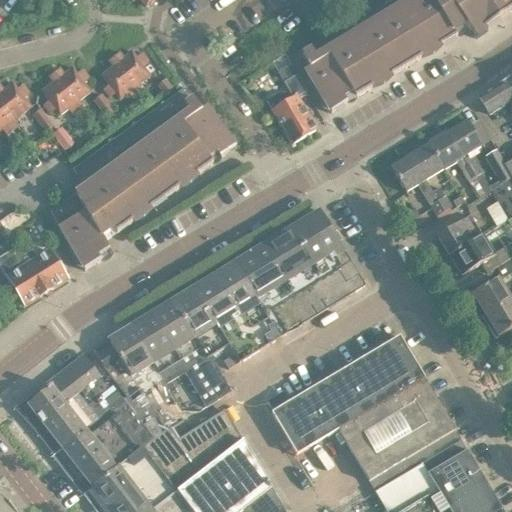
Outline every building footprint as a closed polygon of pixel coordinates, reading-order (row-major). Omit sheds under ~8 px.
[(511,0),(390,0),(324,49),(325,51),(314,57),(310,50),(301,55),(309,68),(304,71),(330,114),(456,38),(453,32),(464,24),(466,27),(467,26),(474,35),(472,36),(474,38),(476,37),(475,35),(485,29),(486,30),(488,28),(487,27),(496,20),(497,22),(500,20),(499,19),(508,12),(509,13),(511,12),(510,10),(511,9),(511,0)] [(111,59),(135,88),(139,94),(142,91),(138,86),(150,76),(142,66),(147,62),(141,54),(136,58),(131,52),(123,59),(118,53),(111,59)] [(112,67),(100,76),(108,86),(103,90),(109,98),(114,94),(119,100),(127,94),(132,99),(139,94),(135,88),(111,59),(108,61),(112,67)] [(291,145),(316,131),(296,98),(305,92),(290,65),(277,73),(292,99),(271,112),(276,119),(291,145)] [(52,74),(56,80),(79,110),(82,108),(78,102),(90,92),(84,84),(90,80),(83,72),(78,76),(72,68),(63,75),(59,69),(52,74)] [(79,110),(56,80),(52,74),(48,77),(53,83),(41,92),(48,102),(43,106),(49,114),(54,110),(59,116),(68,110),(72,115),(79,110)] [(508,103),(511,109),(511,76),(498,85),(498,86),(478,98),(489,115),(508,103)] [(164,94),(171,89),(164,80),(157,86),(164,94)] [(12,84),(3,91),(0,87),(0,107),(11,122),(12,122),(30,108),(23,98),(28,94),(22,86),(17,90),(12,84)] [(72,170),(73,172),(85,187),(50,213),(84,271),(111,255),(104,243),(235,148),(205,107),(200,110),(184,88),(72,170)] [(104,118),(111,112),(98,95),(91,101),(104,118)] [(0,107),(0,131),(1,130),(6,136),(16,128),(12,122),(11,122),(0,107)] [(44,133),(51,128),(38,111),(31,117),(44,133)] [(476,180),(483,176),(470,154),(482,146),(467,122),(447,133),(476,180)] [(52,134),(56,140),(65,134),(61,128),(52,134)] [(429,140),(431,143),(428,145),(443,170),(455,163),(477,200),(484,196),(475,180),(476,180),(447,133),(440,138),(435,136),(429,140)] [(424,181),(443,170),(428,145),(409,157),(424,181)] [(495,151),(484,157),(501,185),(511,179),(504,166),(495,151)] [(431,193),(424,181),(409,157),(390,168),(405,193),(416,186),(429,207),(429,206),(438,220),(445,215),(436,202),(431,193)] [(508,220),(511,217),(511,181),(511,179),(501,185),(490,192),(503,212),(508,220)] [(438,188),(431,193),(436,202),(445,215),(452,211),(438,188)] [(414,210),(404,216),(407,222),(417,216),(414,210)] [(284,233),(233,263),(279,339),(365,287),(350,262),(346,264),(344,261),(348,259),(319,211),(303,221),(305,224),(286,236),(284,233)] [(436,237),(448,257),(481,237),(469,216),(436,237)] [(492,255),(481,237),(448,257),(461,277),(480,265),(494,257),(492,255)] [(511,243),(492,255),(494,257),(480,265),(486,274),(496,268),(511,257),(511,243)] [(25,307),(45,294),(22,257),(23,256),(20,250),(12,255),(10,252),(0,258),(0,268),(11,286),(11,285),(25,307)] [(31,251),(23,256),(22,257),(45,294),(66,280),(48,251),(36,259),(31,251)] [(502,278),(511,272),(511,257),(496,268),(502,278)] [(233,263),(192,288),(238,364),(279,339),(233,263)] [(471,294),(485,316),(510,300),(497,279),(471,294)] [(238,364),(192,288),(170,302),(205,360),(227,347),(233,356),(222,362),(227,370),(238,364)] [(511,302),(510,300),(485,316),(498,337),(511,328),(511,302)] [(205,409),(230,394),(209,359),(205,361),(205,360),(170,302),(148,316),(183,373),(205,409)] [(164,385),(183,373),(148,316),(128,327),(164,385)] [(161,434),(170,429),(182,421),(181,412),(164,385),(128,327),(107,340),(111,347),(139,392),(126,398),(122,400),(142,427),(152,420),(161,434)] [(422,379),(398,339),(312,390),(337,430),(355,420),(422,379)] [(111,347),(94,352),(93,351),(92,352),(102,368),(126,398),(139,392),(111,347)] [(82,484),(86,489),(87,489),(88,490),(101,480),(121,464),(153,441),(142,427),(122,400),(112,387),(108,389),(82,356),(42,387),(45,390),(22,407),(32,420),(36,417),(36,418),(37,417),(49,430),(46,434),(44,432),(43,434),(59,454),(68,460),(70,462),(72,461),(78,469),(76,470),(78,473),(82,484)] [(432,394),(422,379),(355,420),(363,434),(432,394)] [(295,456),(337,431),(337,430),(312,390),(271,414),(295,456)] [(363,434),(355,420),(337,430),(337,431),(374,493),(460,442),(432,394),(363,434)] [(152,420),(142,427),(153,441),(121,464),(101,480),(88,490),(87,491),(103,511),(151,511),(242,442),(223,411),(177,441),(170,429),(161,434),(152,420)] [(240,511),(270,489),(242,442),(151,511),(240,511)] [(498,511),(501,511),(460,442),(374,493),(385,511),(498,511)] [(283,511),(270,489),(240,511),(283,511)] [(6,503),(3,500),(0,498),(0,511),(12,511),(8,506),(6,503)]
